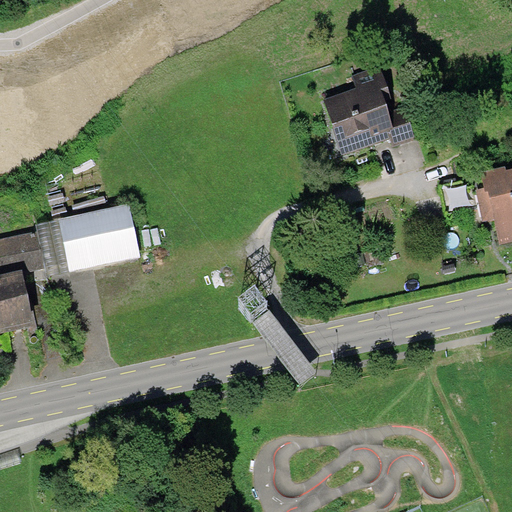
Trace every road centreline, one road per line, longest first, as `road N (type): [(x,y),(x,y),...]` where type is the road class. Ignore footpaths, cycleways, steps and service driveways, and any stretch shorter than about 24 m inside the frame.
road 1 (secondary): [(511,305),(0,414)]
road 2 (residential): [(115,0),(0,53)]
